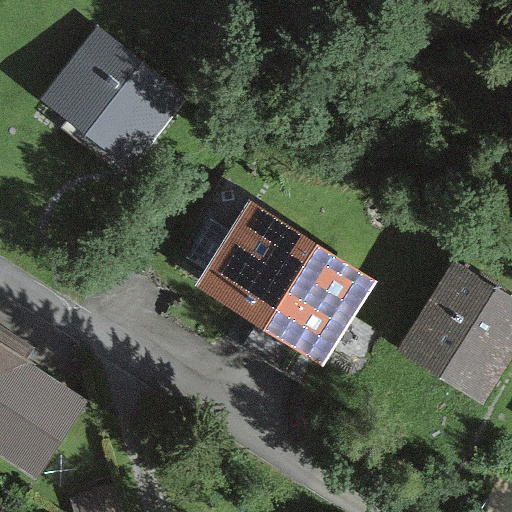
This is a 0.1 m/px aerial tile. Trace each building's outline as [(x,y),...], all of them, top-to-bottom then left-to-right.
[(187,91),(96,22),(40,94),(131,164),(187,91)] [(372,277),(249,194),(196,273),(319,355),(372,277)] [(511,351),(511,288),(455,252),(398,343),(484,397),(511,351)] [(0,448),(33,470),(83,401),(32,365),(36,359),(26,352),(32,342),(0,320),(0,448)] [(123,511),(115,481),(75,492),(79,511),(123,511)]
